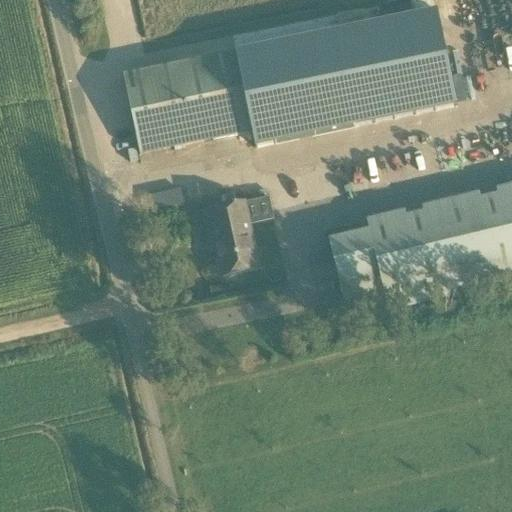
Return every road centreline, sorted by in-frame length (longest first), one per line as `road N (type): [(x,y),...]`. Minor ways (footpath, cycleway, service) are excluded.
road 1 (unclassified): [(175,511),(56,0)]
road 2 (track): [(0,334),(127,305)]
